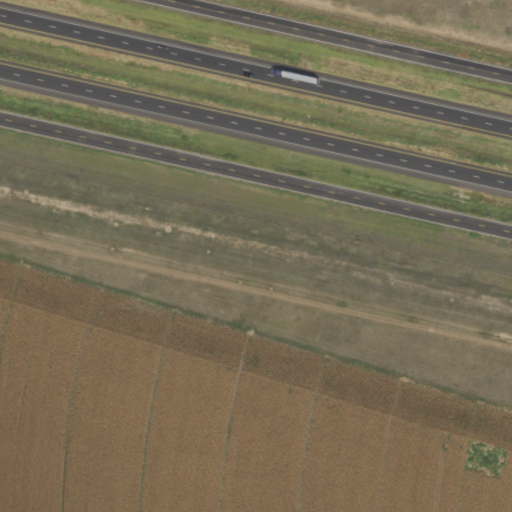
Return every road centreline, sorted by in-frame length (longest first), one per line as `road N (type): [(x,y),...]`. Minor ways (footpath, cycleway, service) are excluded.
road 1 (tertiary): [(511,230),(0,116)]
road 2 (motorway): [(511,126),(0,13)]
road 3 (motorway): [(0,72),(511,184)]
road 4 (tertiary): [(511,74),(176,0)]
